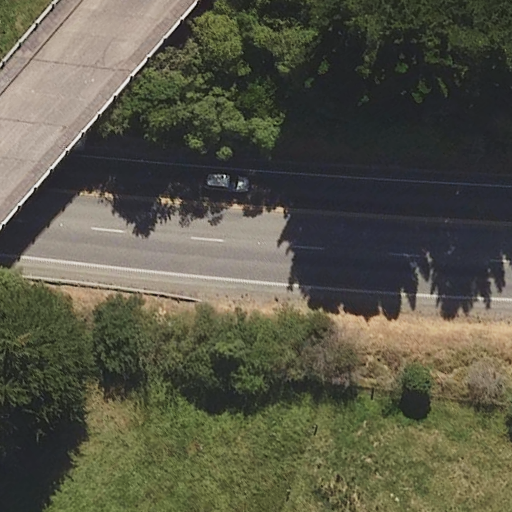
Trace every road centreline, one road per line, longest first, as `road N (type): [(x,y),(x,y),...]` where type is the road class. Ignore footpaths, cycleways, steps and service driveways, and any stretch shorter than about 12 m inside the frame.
road 1 (trunk): [(0,181),(299,213),(511,224)]
road 2 (unclassified): [(109,0),(0,129)]
